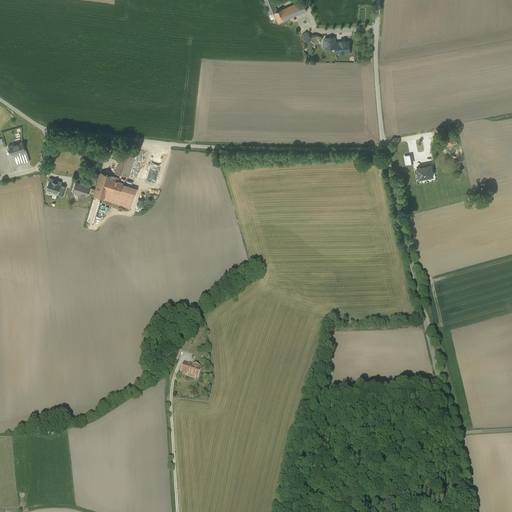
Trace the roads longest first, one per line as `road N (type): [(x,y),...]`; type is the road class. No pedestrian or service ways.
road 1 (unclassified): [(383,145),(468,511)]
road 2 (unclassified): [(48,130),(237,147),(383,145)]
road 3 (unclassified): [(383,145),(375,55),(380,0)]
